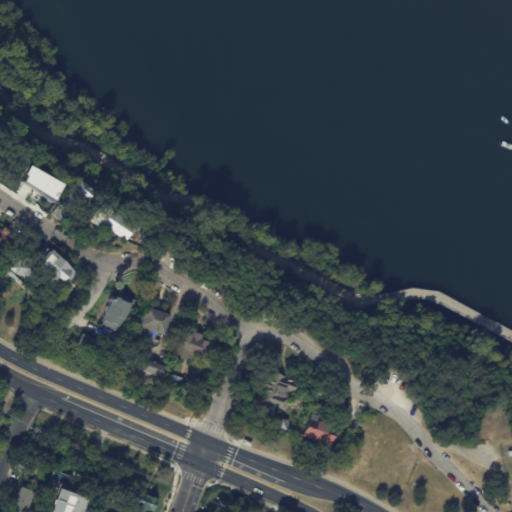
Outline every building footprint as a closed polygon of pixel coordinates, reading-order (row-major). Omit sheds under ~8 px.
[(60,183),(23,168),(16,184),(53,200),(60,183)] [(59,221),(51,214),(80,181),(95,194),(89,202),(83,197),(61,223),(59,221)] [(102,230),(90,223),(101,206),(136,227),(127,243),(114,234),(114,233),(111,231),(110,233),(104,230),(105,228),(104,227),(102,230)] [(0,229),(2,230),(4,226),(12,231),(0,250),(0,229)] [(72,280),(64,288),(56,281),(51,287),(34,271),(51,254),(49,253),(52,250),(77,274),(72,280)] [(31,262),(35,262),(32,278),(16,275),(9,269),(9,268),(18,260),(31,262)] [(116,332),(107,328),(102,339),(93,335),(98,324),(101,325),(103,321),(101,320),(111,296),(115,298),(117,294),(135,301),(133,306),(129,305),(120,327),(118,327),(116,332)] [(155,310),(171,316),(164,335),(158,333),(155,342),(137,335),(146,307),(155,310)] [(196,334),(203,337),(202,339),(211,343),(201,366),(191,362),(190,364),(174,357),(176,351),(174,351),(183,331),(192,335),(194,333),(196,334)] [(98,342),(93,353),(78,347),(83,334),(94,339),(93,340),(98,342)] [(160,367),(156,378),(140,372),(144,360),(160,367)] [(278,376),(285,378),(283,382),(294,385),(291,393),(284,391),(282,398),(286,399),(282,411),(274,408),(270,419),(259,415),(263,403),(259,402),(263,392),(258,390),(262,379),(266,380),(269,373),(278,376)] [(181,379),(182,379),(178,389),(165,383),(169,374),(181,379)] [(342,425),(338,437),(332,435),(328,446),(301,436),(307,419),(308,420),(310,414),(342,425)] [(266,425),(259,422),(261,416),(269,419),(266,425)] [(334,444),(341,447),(338,455),(331,453),(334,444)] [(33,494),(34,494),(26,511),(11,511),(9,511),(19,488),(33,494)] [(55,490),(86,501),(82,511),(45,511),(53,490),(55,490)] [(145,496),(155,500),(150,511),(128,511),(135,493),(145,496)]
